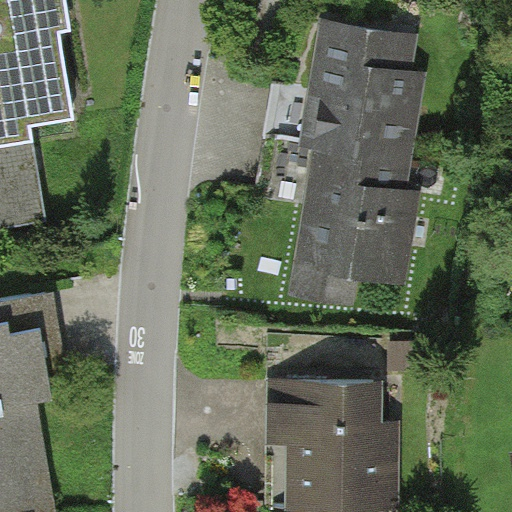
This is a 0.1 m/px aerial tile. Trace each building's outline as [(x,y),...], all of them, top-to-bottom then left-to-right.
[(56,0),(0,0),(0,234),(55,225),(43,156),(82,150),(56,0)] [(429,77),(413,73),(420,40),(323,19),(316,51),(331,55),(314,129),(413,151),(429,77)] [(404,188),(413,151),(314,129),(306,166),(323,170),(304,258),(401,280),(421,192),(404,188)] [(0,511),(61,511),(43,412),(83,405),(62,290),(0,301),(0,511)] [(322,511),(401,509),(396,370),(265,375),(270,511),(322,511)]
